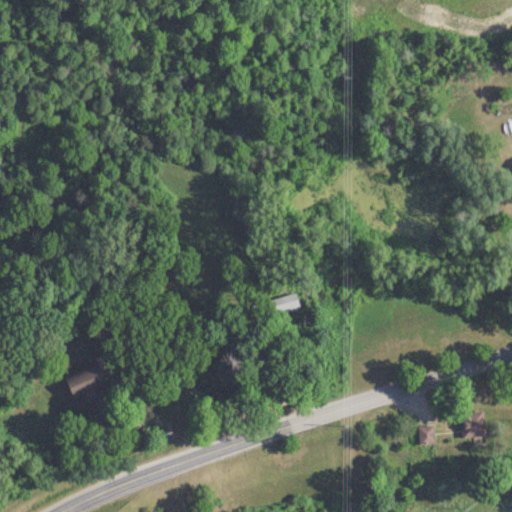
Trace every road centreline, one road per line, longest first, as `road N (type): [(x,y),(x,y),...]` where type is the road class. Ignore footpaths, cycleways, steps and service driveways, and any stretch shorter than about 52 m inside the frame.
road 1 (residential): [(57,511),(317,415)]
road 2 (residential): [(511,352),(317,415)]
